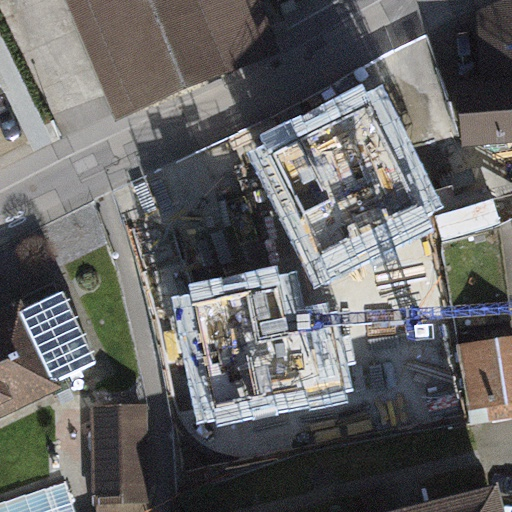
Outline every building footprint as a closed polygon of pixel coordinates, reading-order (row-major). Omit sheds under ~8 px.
[(205,0),(88,0),(132,105),(268,49),(248,0),(230,0),(209,9),(205,0)] [(511,2),(484,17),(487,92),(460,93),(465,141),(511,137),(511,2)] [(423,134),(401,90),(297,143),(321,189),(328,212),(301,221),(299,222),(298,219),(231,240),(201,250),(219,311),(314,283),(317,292),(349,283),(341,257),(459,223),(446,178),(435,181),(423,134)] [(223,217),(231,240),(298,219),(299,222),(301,221),(292,191),(223,217)] [(95,363),(62,293),(0,322),(0,408),(15,402),(24,405),(36,400),(39,390),(95,363)] [(445,411),(469,407),(458,352),(455,332),(434,335),(445,411)] [(511,343),(458,352),(469,407),(511,400),(511,343)] [(143,410),(97,411),(99,501),(143,500),(145,500),(143,410)] [(494,511),(491,497),(431,511),(494,511)] [(143,500),(99,501),(99,511),(138,511),(143,510),(143,500)]
